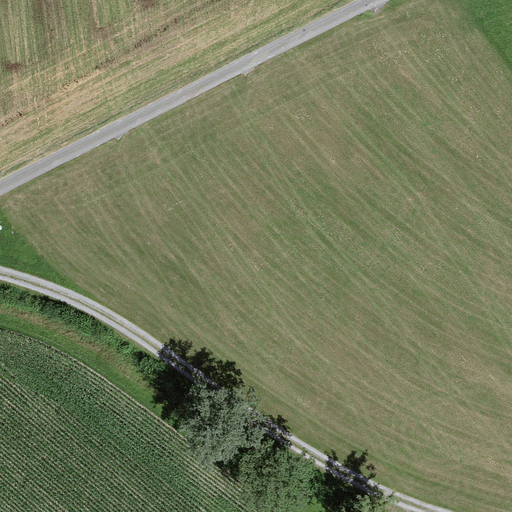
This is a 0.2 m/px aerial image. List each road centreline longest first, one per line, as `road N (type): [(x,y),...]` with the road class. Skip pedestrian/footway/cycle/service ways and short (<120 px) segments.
road 1 (track): [(435,511),(332,467),(133,328),(0,271)]
road 2 (residential): [(0,188),(377,0)]
